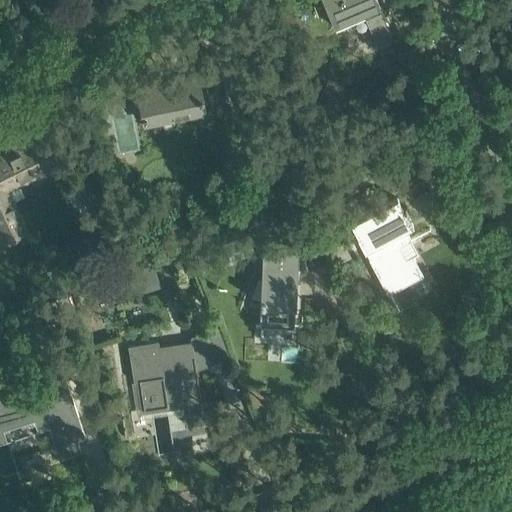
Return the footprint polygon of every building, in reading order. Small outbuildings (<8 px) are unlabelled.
[(322,0),(334,26),(364,13),(376,45),(393,38),(376,0),(322,0)] [(174,84),(138,92),(145,126),(205,113),(197,74),(173,79),(174,84)] [(300,131),(283,140),(290,155),(308,146),(300,131)] [(0,249),(9,244),(7,239),(26,229),(8,192),(51,171),(35,138),(0,155),(0,249)] [(264,160),(276,186),(286,181),(274,155),(264,160)] [(255,185),(232,196),(248,229),(271,218),(255,185)] [(358,185),(337,196),(342,205),(363,194),(358,185)] [(363,194),(342,205),(350,223),(351,222),(372,211),(363,194)] [(399,246),(411,239),(405,229),(413,225),(405,211),(404,211),(397,198),(372,211),(351,222),(358,236),(357,236),(387,293),(423,275),(412,254),(405,258),(399,246)] [(200,249),(205,267),(255,252),(249,234),(200,249)] [(257,277),(251,296),(260,299),(259,325),(293,327),(296,277),(297,277),(299,269),(296,268),(297,265),(297,249),(263,247),(262,263),(262,277),(257,277)] [(71,308),(66,294),(56,297),(61,312),(71,308)] [(189,352),(187,341),(159,345),(158,340),(128,344),(130,356),(129,356),(133,382),(140,381),(144,409),(168,405),(167,403),(182,401),(184,410),(184,411),(202,409),(196,369),(193,351),(189,352)] [(82,432),(83,436),(84,436),(63,372),(48,377),(53,394),(17,405),(13,394),(0,398),(0,430),(50,414),(64,455),(80,450),(75,434),(82,432)]
